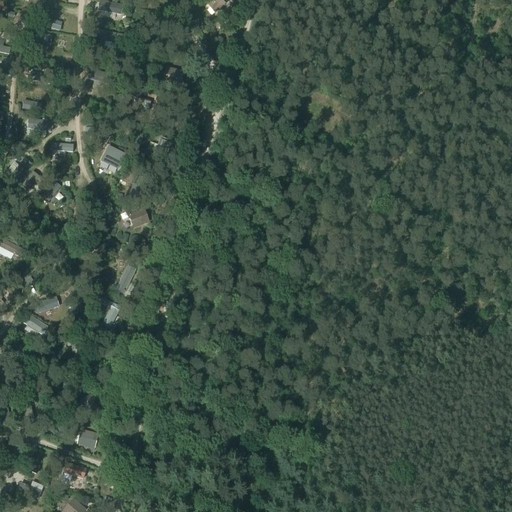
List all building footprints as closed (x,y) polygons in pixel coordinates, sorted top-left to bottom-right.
[(215,15),(230,2),(228,0),(202,0),(215,15)] [(99,2),(98,11),(119,15),(121,7),(99,2)] [(41,18),(39,26),(59,32),(61,23),(41,18)] [(32,32),(29,40),(50,46),(52,37),(32,32)] [(103,32),(101,41),(123,45),(124,37),(103,32)] [(0,46),(0,53),(9,56),(11,49),(0,46)] [(183,72),(165,68),(160,86),(178,90),(183,72)] [(89,71),(87,80),(109,86),(112,77),(89,71)] [(30,73),(29,81),(51,85),(52,77),(30,73)] [(137,100),(133,113),(146,117),(150,104),(137,100)] [(23,102),(22,110),(41,113),(42,105),(23,102)] [(28,120),(27,129),(51,132),(52,123),(28,120)] [(160,139),(153,159),(156,160),(166,163),(168,157),(169,157),(171,151),(170,150),(173,143),(163,140),(160,139)] [(51,144),(50,151),(72,153),(73,146),(51,144)] [(108,148),(101,162),(117,170),(125,155),(108,148)] [(25,160),(10,177),(17,183),(31,166),(25,160)] [(33,172),(20,187),(27,192),(35,183),(41,188),(45,183),(39,178),(33,172)] [(55,182),(42,197),(48,202),(61,187),(55,182)] [(137,182),(135,188),(132,187),(129,196),(142,200),(147,186),(137,182)] [(128,216),(133,229),(149,223),(144,210),(128,216)] [(1,240),(0,241),(0,248),(18,258),(22,251),(1,240)] [(120,254),(118,261),(126,262),(127,256),(120,254)] [(136,270),(127,266),(115,291),(124,295),(136,270)] [(56,298),(34,305),(36,314),(58,307),(56,298)] [(102,299),(98,305),(110,312),(102,326),(109,331),(121,310),(114,306),(102,299)] [(28,315),(23,323),(43,335),(47,327),(28,315)] [(68,336),(64,343),(81,353),(85,346),(68,336)] [(90,395),(78,402),(88,422),(102,414),(99,408),(97,409),(90,395)] [(6,401),(0,401),(0,421),(1,425),(9,424),(6,401)] [(34,401),(23,417),(29,421),(39,405),(34,401)] [(98,435),(80,430),(76,445),(94,450),(98,435)] [(20,459),(17,466),(36,474),(39,467),(20,459)] [(66,464),(63,474),(83,481),(86,470),(66,464)] [(4,486),(0,487),(0,510),(9,509),(4,486)] [(28,487),(26,492),(41,497),(43,492),(28,487)] [(84,511),(86,510),(73,499),(62,511),(84,511)]
